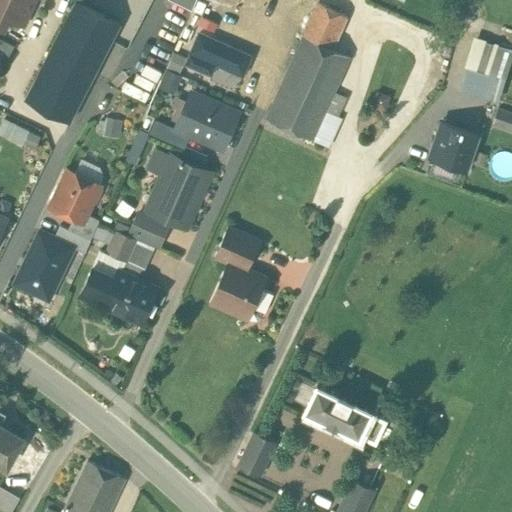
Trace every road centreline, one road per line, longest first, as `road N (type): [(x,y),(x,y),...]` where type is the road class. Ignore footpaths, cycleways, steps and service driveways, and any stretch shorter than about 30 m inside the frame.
road 1 (secondary): [(203,511),(89,407),(0,345)]
road 2 (track): [(30,511),(89,407)]
